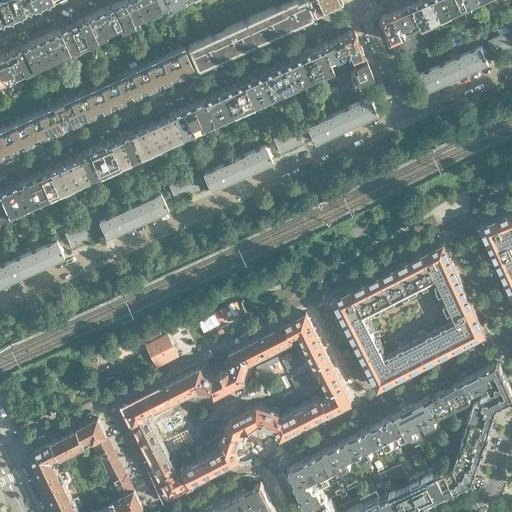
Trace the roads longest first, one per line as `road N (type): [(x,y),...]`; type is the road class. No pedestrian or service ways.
road 1 (residential): [(0,299),(406,112)]
road 2 (residential): [(362,9),(0,173)]
road 3 (residential): [(313,296),(112,399)]
road 4 (residential): [(456,220),(313,296)]
road 5 (residential): [(368,407),(510,340)]
road 6 (residential): [(510,340),(456,220)]
road 7 (residential): [(112,399),(0,454)]
road 8 (residential): [(167,511),(112,399)]
road 9 (residential): [(313,296),(368,407)]
